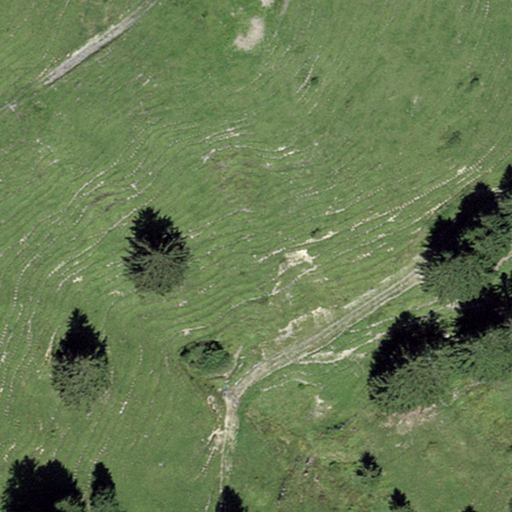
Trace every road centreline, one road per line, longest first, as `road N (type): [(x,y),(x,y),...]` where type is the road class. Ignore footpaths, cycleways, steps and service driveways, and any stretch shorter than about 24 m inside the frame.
road 1 (track): [(218,511),(221,437),(242,378),(422,261),(511,191)]
road 2 (track): [(145,0),(0,114)]
